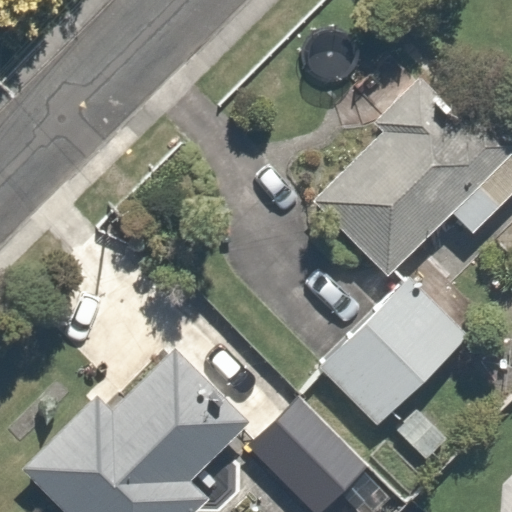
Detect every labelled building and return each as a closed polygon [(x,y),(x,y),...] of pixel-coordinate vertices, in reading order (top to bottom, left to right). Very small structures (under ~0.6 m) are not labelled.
[(308,186),(383,267),(448,206),(472,231),(511,194),(511,140),(475,101),(446,128),(411,90),(308,186)] [(314,370),(364,418),(457,321),(406,273),(314,370)] [(52,511),(166,511),(230,446),(247,428),(150,335),(15,476),(52,511)] [(458,346),(381,426),(421,465),(498,384),(458,346)] [(298,511),(305,511),(357,458),(285,389),(247,428),(230,446),(298,511)]
